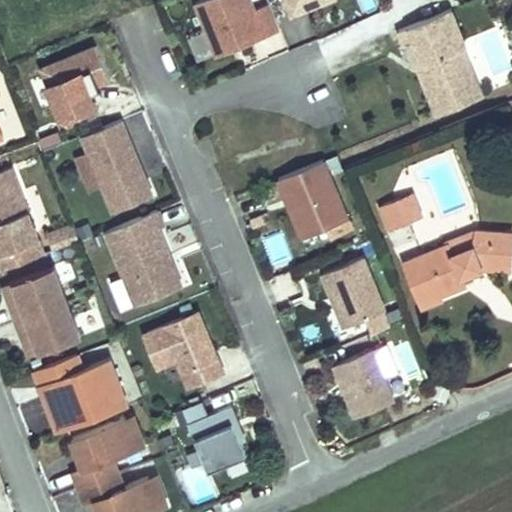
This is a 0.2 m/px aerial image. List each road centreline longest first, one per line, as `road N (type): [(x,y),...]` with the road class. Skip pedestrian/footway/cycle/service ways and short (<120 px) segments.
road 1 (residential): [(321,487),(146,41)]
road 2 (residential): [(321,487),(511,398)]
